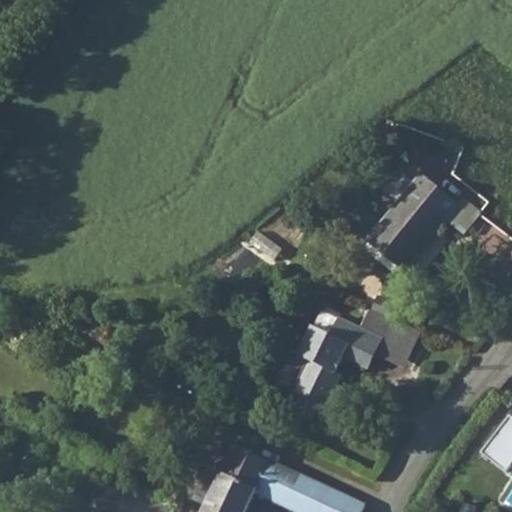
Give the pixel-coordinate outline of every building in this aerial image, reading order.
[(430,183),(376,250),(412,281),(466,213),(430,183)] [(344,378),(346,374),(353,362),(377,374),(386,357),(393,344),(349,322),(339,338),(324,331),(310,360),(302,356),(300,358),(285,387),(302,395),(309,400),(303,412),(321,423),(330,411),(334,413),(351,381),(344,378)] [(511,416),(483,453),(508,472),(511,467),(511,416)] [(214,511),(258,511),(264,501),(290,511),(291,511),(307,481),(243,448),(214,511)] [(307,481),(291,511),(368,511),(371,508),(307,481)] [(173,511),(122,483),(105,511),(173,511)]
